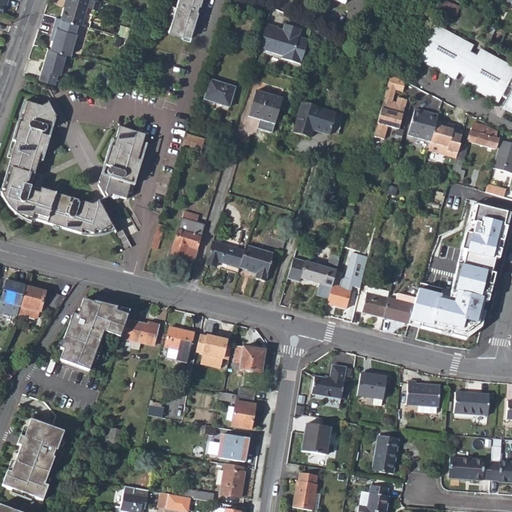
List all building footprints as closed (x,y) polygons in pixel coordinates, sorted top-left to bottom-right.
[(63,7),(59,20),(76,24),(80,25),(86,7),(96,10),(98,2),(91,0),(64,0),(64,1),(67,2),(65,7),(63,7)] [(186,40),(195,12),(193,11),(195,5),(197,6),(198,0),(174,0),(165,32),(178,36),(178,38),(186,40)] [(420,0),(417,7),(426,11),(430,0),(420,0)] [(458,8),(443,2),(436,16),(452,22),(458,8)] [(59,20),(55,18),(50,36),(53,37),(52,41),(49,50),(64,54),(69,55),(75,34),(74,33),(76,24),(59,20)] [(486,32),(492,34),(495,27),(489,24),(486,32)] [(277,28),(265,25),(258,48),(264,50),(264,52),(281,57),(280,60),(299,66),(306,41),(297,39),(300,31),(283,26),(280,33),(276,32),(277,28)] [(121,30),(119,37),(126,39),(128,32),(121,30)] [(506,102),(501,111),(509,115),(511,116),(511,79),(511,78),(511,76),(500,70),(496,63),(492,66),(488,60),(483,62),(480,55),(473,58),(472,61),(467,58),(468,53),(464,46),(459,49),(454,41),(451,43),(447,36),(441,38),(437,31),(429,35),(418,60),(462,85),(496,104),(499,99),(506,102)] [(325,42),(327,37),(319,32),(317,38),(325,42)] [(484,33),(481,40),(488,44),(491,37),(484,33)] [(46,49),(37,79),(51,83),(54,73),(58,75),(64,54),(49,50),(46,49)] [(389,74),(372,137),(382,140),(386,127),(397,130),(405,101),(396,98),(394,105),(394,108),(389,107),(390,104),(393,92),(401,94),(404,82),(389,74)] [(209,80),(203,100),(227,108),(233,88),(209,80)] [(254,91),(248,114),(259,117),(258,121),(273,125),(281,99),(254,91)] [(81,230),(93,234),(94,230),(99,232),(111,226),(97,201),(90,205),(85,208),(77,205),(76,203),(75,202),(73,200),(71,200),(69,201),(68,202),(66,202),(67,198),(30,187),(38,162),(41,162),(49,137),(40,134),(41,132),(44,132),(46,131),(47,129),(47,127),(45,125),(43,125),(45,118),(50,119),(56,116),(48,103),(40,107),(23,102),(7,158),(10,159),(0,193),(0,196),(3,202),(8,208),(13,213),(31,219),(62,229),(79,234),(81,230)] [(300,105),(292,133),(308,138),(310,131),(327,136),(328,134),(333,116),(334,115),(300,105)] [(421,113),(413,111),(406,136),(429,143),(435,122),(437,116),(426,113),(426,115),(422,114),(421,113)] [(333,116),(328,134),(336,136),(341,118),(333,116)] [(435,122),(429,143),(427,151),(439,154),(441,147),(447,148),(446,152),(456,155),(458,146),(460,137),(451,134),(453,127),(435,122)] [(470,131),(467,141),(494,149),(497,139),(495,138),(497,132),(484,127),(473,123),(470,131)] [(103,181),(96,184),(104,199),(109,196),(123,200),(126,193),(129,194),(132,186),(145,145),(141,143),(144,135),(118,127),(113,141),(110,140),(103,163),(113,166),(112,169),(110,169),(109,170),(107,172),(107,174),(108,175),(110,177),(108,182),(103,181)] [(203,138),(185,133),(181,147),(198,152),(203,138)] [(511,173),(511,145),(500,141),(491,169),(511,176),(511,173)] [(466,148),(458,146),(456,155),(454,160),(462,162),(466,148)] [(450,176),(460,178),(462,172),(460,171),(461,167),(453,165),(450,176)] [(361,178),(345,172),(344,180),(359,185),(361,178)] [(504,190),(487,184),(484,193),(502,198),(504,190)] [(473,205),(459,265),(491,272),(495,259),(499,260),(510,213),(473,205)] [(25,221),(30,223),(31,219),(13,213),(16,217),(20,219),(25,221)] [(169,255),(192,262),(203,226),(180,219),(169,255)] [(163,226),(157,224),(150,248),(156,250),(163,226)] [(437,240),(451,243),(454,232),(439,229),(437,240)] [(245,244),(214,235),(205,264),(236,274),(238,268),(244,247),(245,244)] [(272,255),(244,247),(238,268),(255,274),(254,279),(263,282),(272,255)] [(339,257),(330,255),(327,265),(336,268),(339,257)] [(358,268),(364,270),(367,259),(361,257),(358,268)] [(316,296),(327,299),(331,286),(333,278),(335,272),(335,271),(336,268),(327,265),(326,269),(292,259),(286,279),(304,284),(305,281),(319,285),(316,296)] [(416,295),(415,299),(413,306),(409,324),(466,339),(482,328),(496,273),(491,272),(459,265),(448,304),(416,295)] [(0,299),(0,301),(19,307),(25,286),(5,281),(0,299)] [(45,292),(25,286),(19,307),(16,316),(14,326),(18,327),(19,324),(30,327),(35,325),(45,292)] [(350,291),(331,286),(327,299),(326,304),(345,309),(350,291)] [(367,287),(365,294),(387,299),(388,293),(367,287)] [(49,293),(46,306),(55,309),(59,296),(49,293)] [(361,313),(382,319),(387,299),(365,294),(361,313)] [(415,299),(396,294),(395,301),(413,306),(415,299)] [(55,309),(57,310),(65,297),(59,296),(55,309)] [(382,319),(409,324),(413,306),(395,301),(387,299),(382,319)] [(93,303),(93,304),(83,300),(76,316),(72,315),(59,349),(63,351),(59,361),(88,372),(103,332),(119,338),(121,335),(126,320),(127,315),(115,312),(117,308),(93,303)] [(0,311),(16,316),(19,307),(0,301),(0,311)] [(146,325),(126,320),(121,335),(119,338),(129,340),(128,344),(131,345),(130,348),(138,350),(140,343),(152,346),(158,325),(147,323),(146,325)] [(169,328),(164,348),(168,349),(166,359),(177,361),(177,362),(185,364),(193,334),(169,328)] [(221,359),(228,360),(231,347),(226,346),(226,341),(199,335),(196,352),(202,354),(201,360),(220,364),(221,359)] [(236,346),(232,368),(260,373),(264,351),(236,346)] [(314,377),(311,393),(341,399),(344,382),(343,381),(345,368),(332,366),(330,379),(314,377)] [(11,377),(3,372),(0,375),(0,381),(6,386),(11,377)] [(360,374),(357,395),(383,399),(386,378),(360,374)] [(407,381),(405,404),(418,405),(418,412),(436,413),(436,406),(438,407),(439,386),(415,384),(415,382),(407,381)] [(239,388),(237,396),(253,398),(254,391),(239,388)] [(455,392),(453,413),(487,415),(488,395),(455,392)] [(252,404),(253,398),(237,396),(222,393),(219,393),(218,399),(234,402),(231,426),(250,430),(254,405),(252,404)] [(164,409),(148,406),(147,415),(162,418),(164,409)] [(6,472),(1,486),(42,502),(47,487),(43,486),(53,459),(52,458),(54,451),(56,452),(63,433),(30,420),(23,439),(19,437),(16,445),(20,447),(10,473),(6,472)] [(306,424),(301,451),(326,455),(330,428),(306,424)] [(84,438),(91,439),(96,427),(89,425),(84,438)] [(215,437),(217,427),(201,425),(200,434),(215,437)] [(101,436),(100,442),(118,445),(121,432),(109,429),(107,437),(101,436)] [(221,435),(217,458),(243,463),(246,447),(247,447),(248,439),(221,435)] [(377,436),(372,470),(393,474),(399,439),(377,436)] [(482,479),(490,479),(491,462),(483,461),(483,460),(450,457),(449,477),(481,480),(482,479)] [(498,462),(491,462),(490,479),(497,480),(497,481),(511,482),(511,462),(499,461),(498,462)] [(242,468),(224,465),(219,495),(240,498),(244,473),(242,473),(242,468)] [(312,510),(312,508),(315,493),(316,485),(315,484),(317,476),(300,473),(298,481),(297,481),(294,495),(298,496),(296,507),(312,510)] [(388,488),(371,485),(366,511),(385,511),(389,496),(387,496),(388,488)] [(148,500),(147,499),(149,491),(125,487),(120,507),(119,510),(126,511),(127,511),(141,511),(142,510),(145,511),(148,500)] [(180,489),(178,496),(182,497),(190,498),(212,503),(213,495),(180,489)] [(156,507),(165,508),(167,495),(159,493),(156,507)] [(312,508),(318,509),(321,494),(315,493),(312,508)] [(165,508),(180,511),(182,497),(178,496),(167,495),(165,508)] [(180,511),(183,511),(186,511),(190,498),(182,497),(180,511)]
